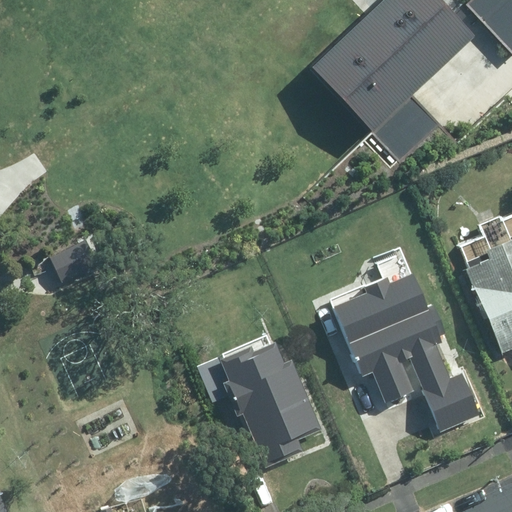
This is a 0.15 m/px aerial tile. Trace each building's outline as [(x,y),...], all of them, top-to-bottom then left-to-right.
[(410,88),(471,28),(443,0),(370,0),(308,62),(401,154),(438,117),(410,88)] [(511,0),(464,0),(510,50),(511,48),(511,0)] [(299,178),(260,194),(268,214),(307,197),(299,178)] [(511,212),(494,220),(493,217),(473,227),(478,238),(457,246),(466,268),(460,271),(495,352),(511,345),(511,212)] [(406,276),(397,256),(372,267),(377,280),(353,290),(356,296),(330,308),(326,309),(356,377),(365,373),(379,404),(416,388),(435,432),(476,414),(459,373),(446,379),(431,345),(435,344),(433,339),(439,336),(427,308),(423,310),(408,276),(406,276)] [(310,429),(282,365),(273,369),(262,346),(240,356),(237,350),(206,364),(216,387),(211,389),(225,419),(234,415),(258,468),(292,452),(287,440),(310,429)] [(0,511),(11,511),(0,482),(0,511)]
